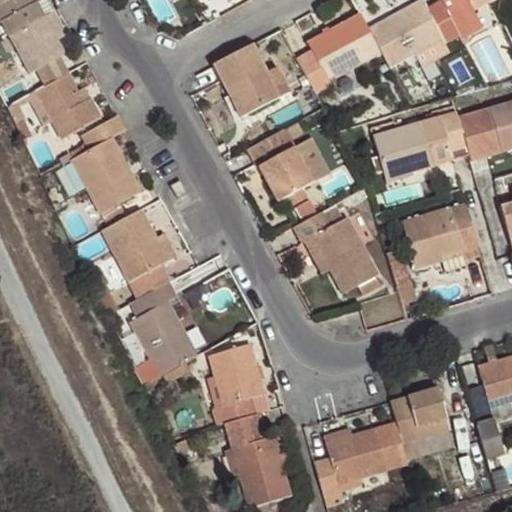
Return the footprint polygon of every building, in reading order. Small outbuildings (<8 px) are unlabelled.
[(0,22),(0,23),(37,3),(35,0),(7,0),(0,4),(0,22)] [(469,0),(439,0),(441,2),(456,28),(477,16),(467,1),(469,0)] [(380,54),(389,69),(441,40),(444,47),(461,38),(456,28),(441,2),(425,10),(421,2),(368,32),(380,54)] [(45,18),(37,3),(0,23),(29,76),(67,56),(58,40),(45,18)] [(45,18),(58,40),(67,37),(54,13),(45,18)] [(368,32),(359,16),(307,44),(311,53),(296,61),(315,96),(331,88),(329,82),(380,54),(368,32)] [(511,71),(497,35),(474,45),(489,82),(511,72),(511,71)] [(266,74),(252,47),(212,67),(240,120),(279,100),(266,74)] [(277,70),(266,74),(279,100),(289,95),(277,70)] [(78,91),(68,75),(35,92),(52,123),(62,141),(102,120),(91,100),(85,104),(78,91)] [(84,89),(78,91),(85,104),(91,100),(84,89)] [(35,92),(27,96),(44,127),(52,123),(35,92)] [(511,103),(456,119),(467,158),(469,163),(511,151),(511,103)] [(455,115),(453,109),(429,115),(432,121),(455,115)] [(450,163),(467,158),(456,119),(455,115),(432,121),(371,139),(382,178),(407,171),(410,175),(432,169),(427,149),(445,144),(450,163)] [(124,133),(116,118),(82,136),(90,151),(112,139),(124,133)] [(279,134),(248,152),(277,205),(330,176),(310,139),(293,149),(288,141),(304,133),(299,122),(279,134)] [(90,151),(71,161),(100,216),(121,205),(141,194),(132,176),(127,178),(117,159),(121,156),(112,139),(90,151)] [(432,169),(450,163),(445,144),(427,149),(432,169)] [(132,176),(121,156),(117,159),(127,178),(132,176)] [(407,171),(382,178),(385,186),(411,179),(410,175),(407,171)] [(188,196),(181,182),(172,186),(178,200),(188,196)] [(464,256),(478,252),(466,204),(401,224),(415,270),(442,262),(440,256),(462,251),(464,256)] [(511,204),(500,209),(511,249),(511,204)] [(121,205),(100,216),(103,222),(125,211),(121,205)] [(334,206),(291,230),(300,246),(303,245),(309,241),(328,273),(341,298),(356,289),(362,300),(381,289),(375,279),(379,276),(348,219),(344,221),(334,206)] [(156,239),(141,211),(101,233),(137,301),(169,284),(170,283),(161,266),(168,263),(156,239)] [(164,235),(156,239),(168,263),(177,258),(164,235)] [(321,277),(328,273),(309,241),(303,245),(321,277)] [(397,251),(385,255),(390,271),(401,266),(397,251)] [(440,256),(442,262),(464,256),(462,251),(440,256)] [(390,271),(396,291),(412,285),(407,264),(401,266),(390,271)] [(101,270),(89,277),(109,316),(116,312),(104,289),(109,286),(101,270)] [(137,301),(132,304),(139,318),(130,323),(145,349),(160,377),(164,375),(197,357),(177,321),(168,303),(177,298),(169,284),(137,301)] [(116,312),(109,316),(116,330),(123,326),(116,312)] [(197,357),(203,354),(183,317),(177,321),(197,357)] [(225,424),(260,414),(255,398),(263,396),(250,346),(208,357),(214,377),(222,407),(214,410),(212,410),(217,426),(225,424)] [(497,362),(493,348),(483,351),(487,364),(497,362)] [(145,349),(130,359),(143,386),(160,377),(145,349)] [(511,356),(497,362),(487,364),(477,368),(489,410),(511,403),(511,356)] [(172,390),(164,375),(160,377),(143,386),(151,402),(172,390)] [(207,379),(214,410),(222,407),(214,377),(207,379)] [(437,389),(390,403),(396,424),(402,445),(448,431),(437,389)] [(511,403),(489,410),(494,422),(511,415),(511,403)] [(266,440),(260,414),(225,424),(232,450),(240,481),(250,509),(290,498),(283,470),(279,454),(274,438),(266,440)] [(477,426),(488,460),(504,456),(494,422),(477,426)] [(396,424),(391,426),(402,467),(407,465),(402,445),(396,424)] [(329,460),(314,464),(326,506),(344,502),(342,493),(363,488),(361,477),(402,467),(391,426),(352,437),(324,444),(329,460)] [(350,429),(322,437),(324,444),(352,437),(350,429)] [(173,448),(180,462),(191,459),(188,453),(192,451),(186,441),(173,448)] [(240,481),(232,450),(224,453),(232,482),(240,481)] [(289,451),(279,454),(283,470),(294,467),(289,451)]
